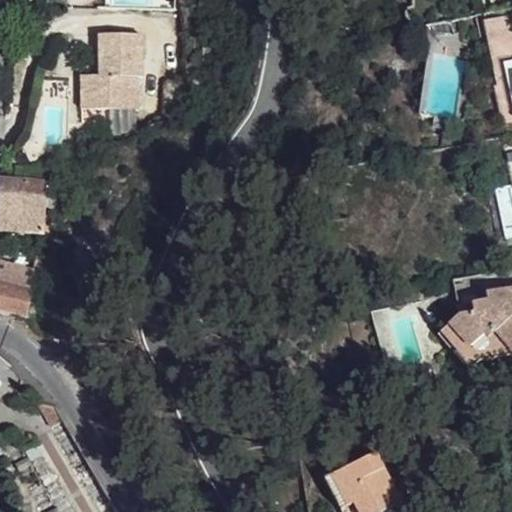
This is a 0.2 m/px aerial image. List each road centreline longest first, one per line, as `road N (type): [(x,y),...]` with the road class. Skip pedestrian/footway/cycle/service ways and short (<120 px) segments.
road 1 (unclassified): [(268,0),(261,100),(231,169),(167,267),(149,332),(240,511)]
road 2 (residential): [(145,511),(50,369),(0,346)]
